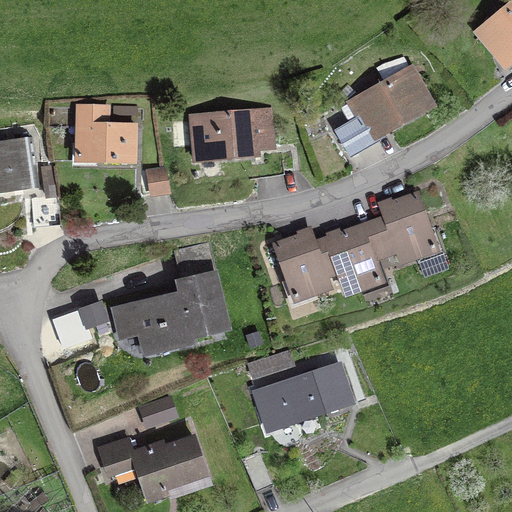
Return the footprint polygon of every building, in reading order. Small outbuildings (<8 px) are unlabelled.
[(511,7),(476,41),(511,81),(511,80),(511,7)] [(409,69),(346,111),(376,156),(440,113),(409,69)] [(128,112),(67,116),(71,175),(132,170),(128,112)] [(265,112),(186,125),(194,175),(273,162),(265,112)] [(22,144),(0,148),(0,203),(32,198),(22,144)] [(175,169),(156,172),(161,201),(181,198),(175,169)] [(415,199),(373,218),(400,279),(442,260),(415,199)] [(370,225),(327,244),(354,305),(397,286),(370,225)] [(319,234),(276,252),(303,314),(346,295),(319,234)] [(171,300),(106,320),(115,351),(136,345),(143,370),(229,344),(201,250),(159,263),(171,300)] [(97,309),(80,316),(86,333),(104,327),(97,309)] [(341,367),(267,395),(285,441),(358,413),(341,367)] [(122,443),(91,455),(106,492),(132,482),(144,511),(154,511),(212,489),(192,440),(131,464),(122,443)]
